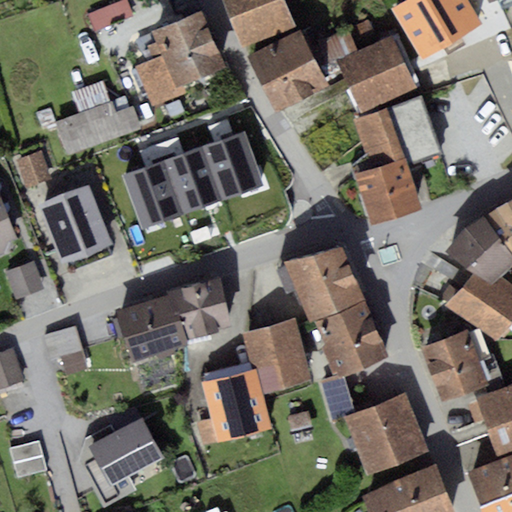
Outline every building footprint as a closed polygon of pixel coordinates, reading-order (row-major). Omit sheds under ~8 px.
[(128,0),(118,0),(88,13),(95,31),(134,15),(128,0)] [(283,0),(224,0),(244,48),(294,28),(283,0)] [(466,0),(417,0),(393,15),(422,60),(481,23),(466,0)] [(162,59),(139,67),(154,109),(191,95),(187,85),(223,72),(203,14),(152,32),(162,59)] [(303,32),(248,57),(270,104),(325,79),(303,32)] [(391,38),(336,63),(361,117),(415,92),(391,38)] [(132,98),(59,123),(70,157),(144,132),(132,98)] [(418,104),(356,126),(371,169),(356,174),(374,224),(418,209),(401,162),(435,151),(418,104)] [(134,245),(210,222),(194,171),(217,163),(207,131),(108,161),(134,245)] [(44,156),(17,166),(28,193),(54,182),(44,156)] [(228,161),(195,173),(212,219),(245,208),(228,161)] [(91,189),(42,207),(61,256),(83,260),(114,249),(91,189)] [(0,192),(0,261),(9,258),(18,242),(0,192)] [(511,206),(499,212),(511,244),(511,206)] [(511,265),(511,244),(499,212),(447,254),(476,274),(492,285),(511,265)] [(340,245),(287,266),(309,320),(362,299),(340,245)] [(35,268),(8,277),(18,303),(44,294),(35,268)] [(511,298),(492,285),(476,274),(449,309),(500,342),(511,326),(511,298)] [(216,282),(172,295),(186,339),(229,326),(216,282)] [(171,297),(119,314),(135,362),(187,346),(171,297)] [(365,304),(313,326),(334,380),(387,359),(365,304)] [(295,325),(247,337),(255,370),(261,394),(309,382),(295,325)] [(471,331),(422,347),(441,403),(489,387),(471,331)] [(79,335),(47,346),(55,367),(86,356),(79,335)] [(16,356),(0,361),(0,394),(25,387),(16,356)] [(255,370),(202,384),(211,419),(198,422),(204,446),(270,429),(261,394),(255,370)] [(511,388),(480,400),(498,453),(511,448),(511,388)] [(406,396),(347,419),(368,475),(428,452),(406,396)] [(151,416),(97,445),(116,480),(170,451),(151,416)] [(16,480),(46,472),(38,442),(8,450),(16,480)] [(511,511),(511,461),(474,476),(488,511),(511,511)] [(454,511),(437,466),(362,494),(368,511),(454,511)]
